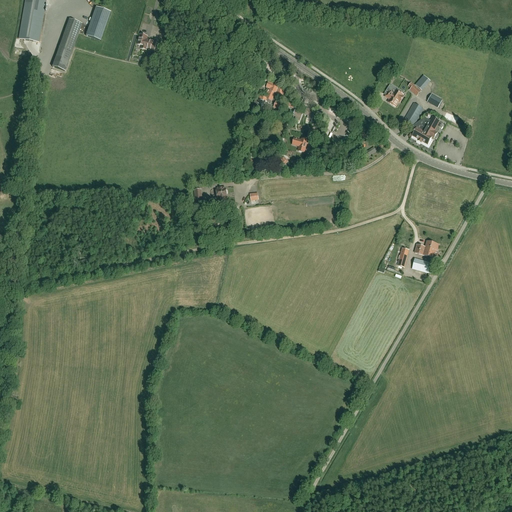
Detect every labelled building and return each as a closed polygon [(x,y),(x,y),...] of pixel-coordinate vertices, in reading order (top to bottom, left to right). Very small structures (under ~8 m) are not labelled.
[(46,0),(26,0),(19,40),(39,43),(46,0)] [(56,4),(54,21),(63,22),(64,4),(56,4)] [(96,8),(86,36),(100,41),(110,13),(96,8)] [(82,12),(80,18),(87,20),(89,14),(82,12)] [(65,72),(82,24),(70,20),(64,34),(53,67),(65,72)] [(157,42),(149,40),(147,40),(147,37),(140,35),(138,45),(142,46),(141,49),(147,51),(147,50),(154,52),(157,42)] [(430,82),(424,76),(416,86),(422,91),(430,82)] [(282,88),(283,87),(279,85),(278,85),(279,84),(272,82),(271,84),(269,83),(266,88),(270,89),(269,91),(267,90),(265,94),(267,95),(266,98),(260,96),(259,100),(257,107),(256,111),(264,113),(267,103),(270,103),(271,101),(275,94),(276,94),(281,96),(282,93),(282,92),(283,90),(282,88)] [(411,83),(408,87),(411,89),(410,90),(417,97),(421,92),(411,83)] [(388,93),(386,96),(385,97),(390,100),(388,103),(395,107),(398,102),(400,103),(404,97),(402,96),(403,95),(404,93),(391,84),(386,91),(388,93)] [(427,103),(433,106),(437,98),(431,95),(427,103)] [(286,104),(276,100),(273,108),(277,109),(278,108),(283,110),(286,104)] [(293,109),(296,104),(288,101),(286,107),(288,108),(288,107),(293,109)] [(414,126),(423,109),(414,104),(404,120),(414,126)] [(305,115),(312,118),(315,113),(307,110),(305,115)] [(293,115),(294,115),(293,116),(301,119),(303,114),(295,111),(294,113),(293,115)] [(445,116),(454,121),(457,115),(447,111),(445,116)] [(419,124),(417,128),(412,137),(418,140),(417,142),(421,144),(422,142),(428,146),(432,139),(433,140),(434,140),(435,140),(436,139),(437,138),(438,136),(437,135),(437,134),(436,133),(435,132),(434,132),(440,122),(433,118),(431,122),(426,119),(422,126),(419,124)] [(286,130),(288,125),(280,122),(278,127),(286,130)] [(314,140),(316,132),(310,130),(308,139),(314,140)] [(304,153),(308,141),(302,140),(301,141),(294,139),(293,145),(300,147),(298,152),(304,153)] [(366,157),(376,151),(374,148),(364,154),(366,157)] [(279,162),(277,161),(273,157),(269,161),(271,163),(274,167),(279,162)] [(281,157),(277,161),(279,162),(282,166),(286,162),(287,163),(289,162),(285,157),(283,159),(281,157)] [(256,164),(254,162),(251,159),(245,164),(247,166),(248,165),(251,169),(256,164)] [(263,164),(261,162),(258,159),(254,162),(256,164),(259,168),(263,164)] [(216,191),(217,197),(217,198),(219,198),(219,202),(215,202),(216,206),(227,205),(226,197),(227,197),(226,195),(227,195),(228,194),(227,191),(227,190),(226,191),(226,190),(225,190),(225,188),(218,189),(218,191),(216,191)] [(203,190),(197,191),(199,209),(205,208),(203,190)] [(417,246),(415,254),(434,259),(434,256),(437,256),(438,251),(437,251),(439,245),(427,242),(425,248),(417,246)] [(402,249),(398,267),(404,268),(409,251),(402,249)] [(412,270),(430,275),(433,275),(435,267),(430,266),(430,263),(414,259),(412,270)]
